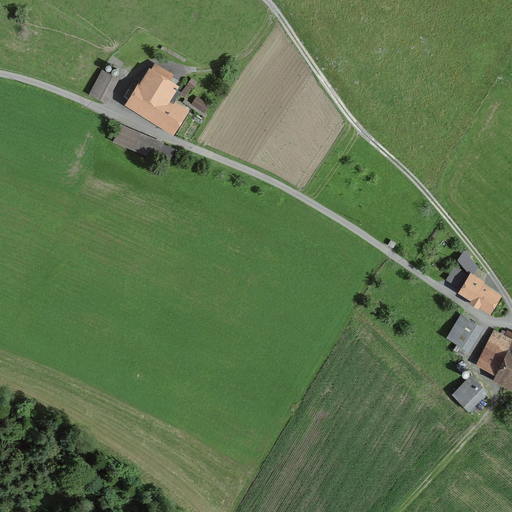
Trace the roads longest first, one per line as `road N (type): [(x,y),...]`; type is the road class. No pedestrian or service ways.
road 1 (unclassified): [(511,326),(476,313),(268,180),(0,73)]
road 2 (track): [(511,307),(436,204),(347,115),(266,0)]
road 3 (track): [(176,70),(234,60),(274,9)]
